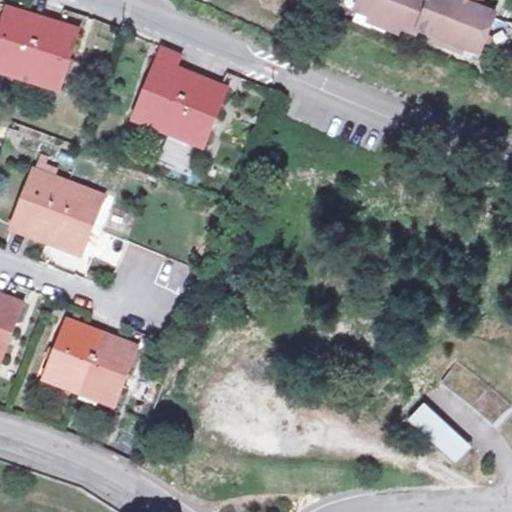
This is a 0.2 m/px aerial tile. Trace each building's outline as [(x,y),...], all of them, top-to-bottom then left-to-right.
[(367,0),(362,14),(426,39),(428,34),(488,57),(504,16),(489,11),(489,10),(466,0),(367,0)] [(466,0),(489,10),(492,0),(466,0)] [(0,66),(24,74),(40,20),(0,8),(0,9),(0,66)] [(77,31),(40,20),(24,74),(40,78),(38,85),(59,92),(77,31)] [(151,121),(171,128),(191,73),(175,66),(181,51),(162,43),(155,59),(132,120),(149,126),(151,121)] [(230,87),(191,73),(171,128),(191,136),(189,142),(206,148),(230,87)] [(26,234),(44,241),(67,177),(33,164),(12,223),(28,229),(26,234)] [(67,177),(44,241),(69,250),(71,245),(83,249),(107,191),(67,177)] [(23,305),(0,296),(0,361),(1,362),(23,305)] [(63,378),(84,385),(102,334),(67,321),(45,378),(61,384),(63,378)] [(141,347),(102,334),(84,385),(103,393),(101,399),(118,406),(141,347)] [(511,406),(492,388),(459,362),(443,384),(475,409),(494,427),(511,408),(511,406)] [(473,447),(425,402),(409,419),(457,464),(473,447)]
